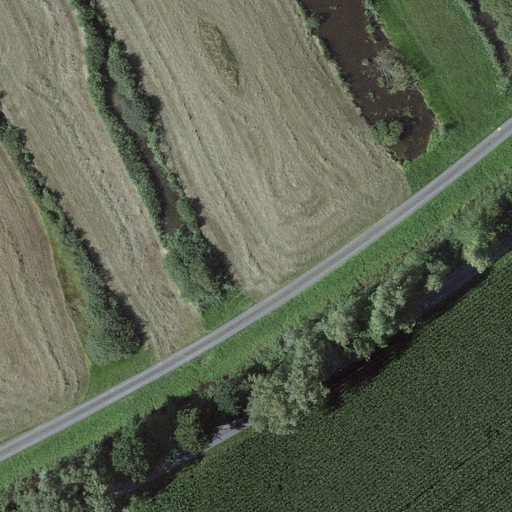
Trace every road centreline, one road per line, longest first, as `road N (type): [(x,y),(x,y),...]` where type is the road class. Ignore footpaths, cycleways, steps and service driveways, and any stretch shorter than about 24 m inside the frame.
road 1 (track): [(0,465),(411,221),(511,130)]
road 2 (track): [(511,236),(420,313),(74,511)]
